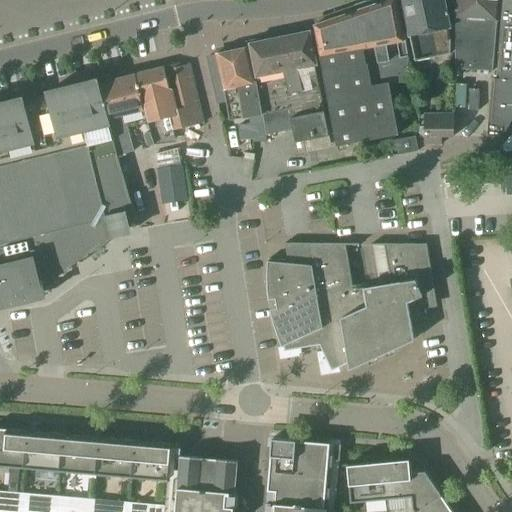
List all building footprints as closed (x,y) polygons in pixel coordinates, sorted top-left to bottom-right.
[(377,99),(384,138),(398,135),(389,85),(412,80),(396,0),(390,0),(355,13),(356,17),(361,47),(363,47),(366,63),(364,63),(364,66),(366,65),(370,86),(374,86),(376,99),(377,99)] [(414,62),(450,54),(450,41),(446,27),(450,27),(444,0),(400,0),(408,36),(414,62)] [(456,0),(456,19),(454,70),(473,70),(493,71),(497,21),(498,0),(456,0)] [(488,123),(487,137),(499,137),(504,132),(505,132),(508,127),(511,119),(511,0),(503,0),(502,24),(505,25),(500,79),(496,79),(492,124),(488,123)] [(363,47),(361,47),(356,17),(315,26),(324,70),(322,71),(323,78),(322,80),(329,116),(330,115),(336,146),(384,138),(377,99),(376,99),(374,86),(370,86),(366,65),(364,66),(364,63),(366,63),(363,47)] [(329,137),(317,78),(319,78),(310,32),(288,36),(297,82),(304,139),(302,139),(302,142),(329,137)] [(304,139),(297,82),(288,36),(253,43),(260,79),(256,80),(260,107),(261,114),(262,114),(263,120),(262,120),(265,135),(266,135),(292,130),(295,144),(302,142),(302,139),(304,139)] [(260,107),(256,80),(255,81),(248,48),(216,54),(223,90),(226,105),(241,102),(244,118),(261,114),(260,107)] [(172,131),(173,131),(173,129),(177,128),(180,135),(199,129),(198,123),(202,122),(188,65),(179,68),(178,64),(163,68),(168,91),(173,93),(177,108),(167,111),(172,131)] [(173,93),(168,91),(163,68),(133,76),(153,146),(175,143),(173,131),(172,131),(167,111),(177,108),(173,93)] [(143,149),(153,146),(133,76),(99,84),(99,82),(98,82),(108,119),(118,156),(133,151),(127,127),(136,124),(143,149)] [(117,156),(118,156),(108,119),(98,82),(97,83),(98,84),(0,107),(0,303),(37,294),(111,239),(110,239),(132,234),(130,225),(135,221),(136,221),(117,156)] [(454,138),(454,114),(440,114),(440,137),(442,137),(454,138)] [(266,135),(265,135),(262,120),(250,123),(253,142),(265,142),(266,135)] [(419,151),(416,136),(389,141),(391,150),(397,149),(398,155),(419,151)] [(158,171),(160,188),(184,184),(182,167),(158,171)] [(467,182),(467,174),(443,176),(443,183),(467,182)] [(352,290),(344,244),(284,243),(287,261),(268,259),(284,351),(319,346),(325,359),(324,360),(323,361),(322,361),(322,363),(322,364),(322,365),(323,367),(324,367),(325,368),(326,368),(327,368),(329,368),(331,371),(412,333),(410,321),(425,318),(422,304),(435,302),(425,244),(383,244),(390,284),(352,290)] [(446,405),(450,398),(443,394),(439,401),(446,405)] [(23,469),(26,432),(0,429),(0,466),(10,468),(7,492),(0,491),(0,511),(19,511),(21,493),(17,493),(20,469),(23,469)] [(59,472),(62,435),(26,432),(23,469),(59,472)] [(95,475),(98,438),(62,435),(59,472),(95,475)] [(131,478),(134,441),(98,438),(95,475),(131,478)] [(323,511),(329,444),(271,439),(266,511),(323,511)] [(168,481),(170,444),(134,441),(131,478),(168,481)] [(232,511),(233,503),(237,457),(181,454),(182,445),(170,444),(168,481),(166,506),(165,511),(232,511)] [(410,473),(409,460),(347,466),(348,503),(411,497),(411,499),(412,510),(413,511),(451,511),(441,497),(425,472),(410,473)] [(55,511),(57,496),(21,493),(19,511),(55,511)] [(91,511),(93,499),(57,496),(55,511),(91,511)] [(127,511),(129,502),(93,499),(91,511),(127,511)] [(165,511),(166,506),(129,502),(127,511),(165,511)]
